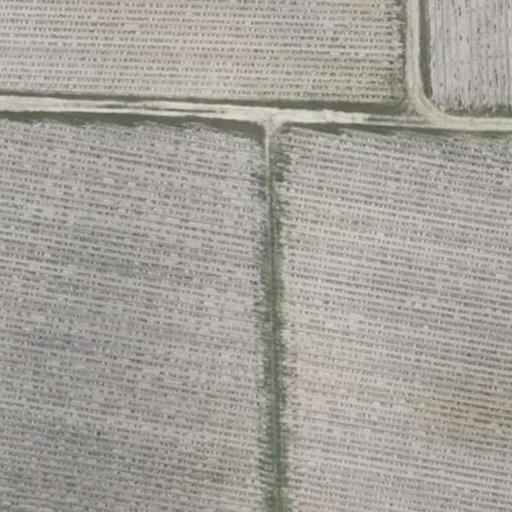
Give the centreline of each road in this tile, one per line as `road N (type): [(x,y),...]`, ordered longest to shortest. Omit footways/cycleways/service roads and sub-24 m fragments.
road 1 (track): [(415,117),(0,106)]
road 2 (track): [(264,113),(276,511)]
road 3 (track): [(412,0),(415,117),(511,122)]
